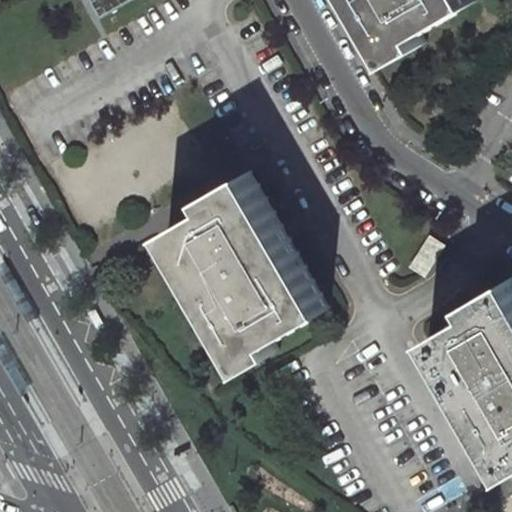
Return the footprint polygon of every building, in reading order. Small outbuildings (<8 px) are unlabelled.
[(101,0),(109,13),(131,0),(101,0)] [(360,0),(395,60),(428,42),(423,32),(477,0),(360,0)] [(213,205),(169,230),(249,368),(281,349),(276,340),(332,307),(252,169),(207,195),(213,205)] [(432,235),(412,266),(427,275),(446,244),(432,235)] [(474,311),(430,337),(510,475),(511,473),(511,276),(469,302),(474,311)]
